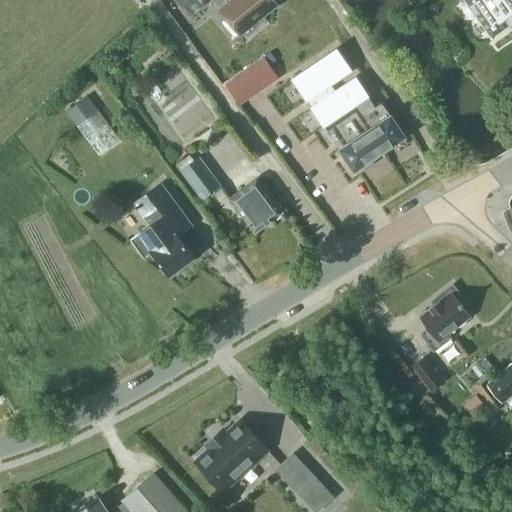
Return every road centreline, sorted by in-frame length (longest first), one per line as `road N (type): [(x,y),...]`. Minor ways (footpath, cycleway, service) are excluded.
road 1 (tertiary): [(0,446),(117,398),(461,196)]
road 2 (track): [(461,196),(331,0)]
